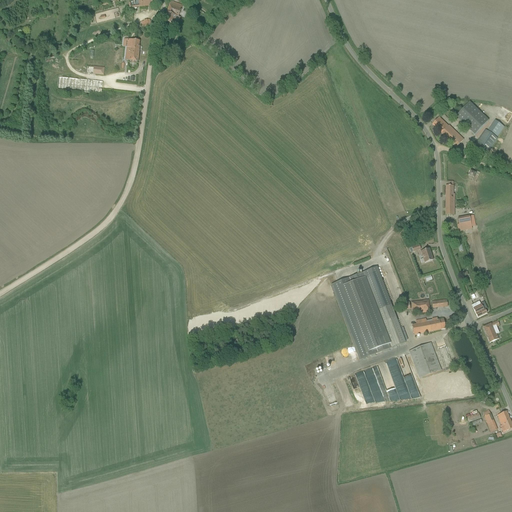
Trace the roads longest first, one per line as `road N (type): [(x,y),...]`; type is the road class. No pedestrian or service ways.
road 1 (unclassified): [(474,326),(439,240),(434,146),(354,56),(326,0)]
road 2 (track): [(0,293),(115,211),(133,170),(147,91)]
